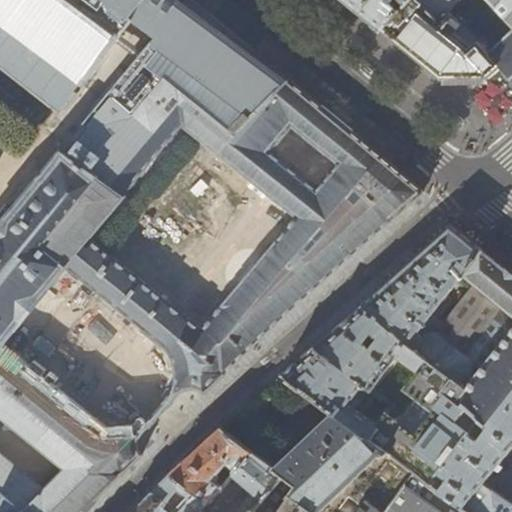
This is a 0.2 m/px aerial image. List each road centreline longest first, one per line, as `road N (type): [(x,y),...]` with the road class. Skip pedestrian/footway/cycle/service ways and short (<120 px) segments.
road 1 (residential): [(110,511),(467,184)]
road 2 (residential): [(467,184),(242,0)]
